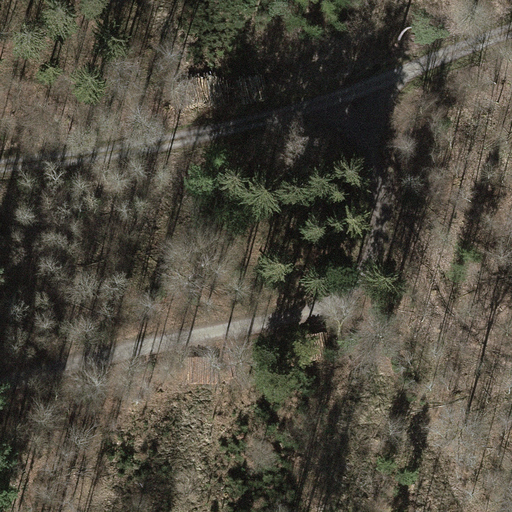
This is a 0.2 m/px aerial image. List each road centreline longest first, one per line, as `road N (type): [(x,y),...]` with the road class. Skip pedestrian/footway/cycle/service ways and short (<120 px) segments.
road 1 (track): [(348,92),(372,217),(371,249),(350,287),(286,316),(146,341),(0,380)]
road 2 (track): [(348,92),(189,140),(0,168)]
road 3 (track): [(511,28),(348,92)]
